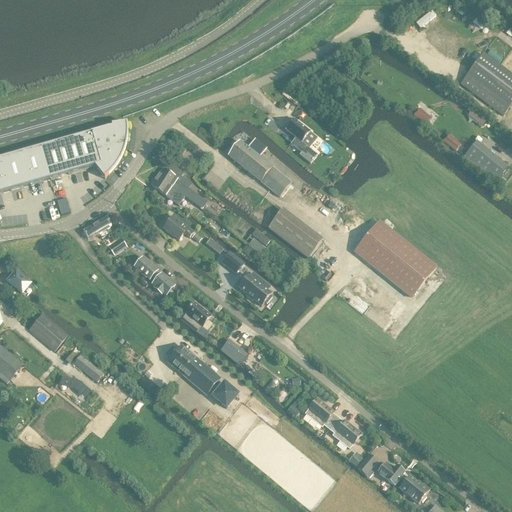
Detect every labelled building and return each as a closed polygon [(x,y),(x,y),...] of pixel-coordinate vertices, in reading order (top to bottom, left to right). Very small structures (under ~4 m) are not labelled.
[(420,28),(435,17),(431,11),(416,23),(420,28)] [(503,118),(511,105),(511,76),(484,55),(461,86),(503,118)] [(405,101),(411,104),(415,99),(409,95),(405,101)] [(294,121),(286,131),(296,138),(290,145),(306,158),(312,151),(302,143),(310,133),(294,121)] [(128,124),(42,149),(51,179),(97,166),(105,180),(117,169),(124,159),(126,156),(128,149),(129,140),(129,131),(128,124)] [(248,149),(241,143),(229,158),(280,199),(292,184),(260,159),(267,150),(255,141),(248,149)] [(477,143),(464,159),(495,184),(508,168),(477,143)] [(42,149),(22,154),(31,186),(51,180),(42,149)] [(22,154),(2,160),(11,192),(31,186),(22,154)] [(2,160),(0,160),(0,194),(11,192),(2,160)] [(175,196),(176,197),(194,209),(198,203),(180,190),(181,189),(175,185),(178,180),(163,169),(157,178),(172,189),(178,193),(175,196)] [(166,197),(168,194),(175,199),(176,197),(175,196),(178,193),(172,189),(157,178),(151,187),(166,197)] [(282,212),(269,228),(281,237),(293,221),(282,212)] [(107,218),(84,232),(88,240),(99,234),(102,239),(113,233),(109,227),(112,226),(107,218)] [(190,240),(195,234),(174,218),(164,230),(180,241),(185,235),(190,240)] [(156,230),(148,223),(146,221),(142,226),(153,235),(156,230)] [(379,223),(356,253),(413,298),(436,268),(379,223)] [(310,234),(298,250),(309,259),(321,243),(310,234)] [(195,236),(191,241),(197,245),(201,240),(195,236)] [(121,239),(108,248),(114,257),(128,249),(121,239)] [(210,240),(206,245),(211,249),(215,244),(210,240)] [(229,254),(221,265),(236,276),(244,265),(230,254),(229,254)] [(150,281),(157,272),(143,259),(135,268),(150,281)] [(31,286),(16,273),(8,284),(23,296),(31,286)] [(239,289),(262,308),(265,303),(267,305),(273,298),(270,297),(272,295),(268,292),(271,288),(253,274),(250,278),(249,277),(248,279),(246,277),(242,283),(244,284),(239,289)] [(161,277),(155,284),(162,290),(168,282),(161,277)] [(195,304),(183,320),(198,332),(201,328),(202,329),(212,317),(195,304)] [(43,316),(32,329),(29,332),(55,354),(69,337),(43,316)] [(235,363),(244,353),(230,341),(221,351),(235,363)] [(23,367),(0,347),(0,380),(7,386),(23,367)] [(168,363),(183,376),(196,361),(181,348),(168,363)] [(104,375),(81,356),(74,365),(97,384),(104,375)] [(207,397),(208,395),(220,381),(196,361),(183,376),(207,397)] [(225,382),(211,398),(227,411),(240,396),(225,382)] [(324,427),(329,431),(338,420),(333,415),(334,414),(318,401),(306,416),(322,429),(324,427)] [(344,424),(338,420),(329,431),(335,435),(333,437),(350,451),(362,436),(345,423),(344,424)] [(356,468),(363,460),(356,453),(349,462),(356,468)] [(357,469),(357,470),(369,480),(374,475),(370,472),(378,463),(369,455),(357,469)] [(378,474),(395,487),(406,474),(397,467),(393,472),(385,466),(378,474)] [(419,483),(418,484),(410,477),(399,491),(419,506),(430,492),(419,483)]
